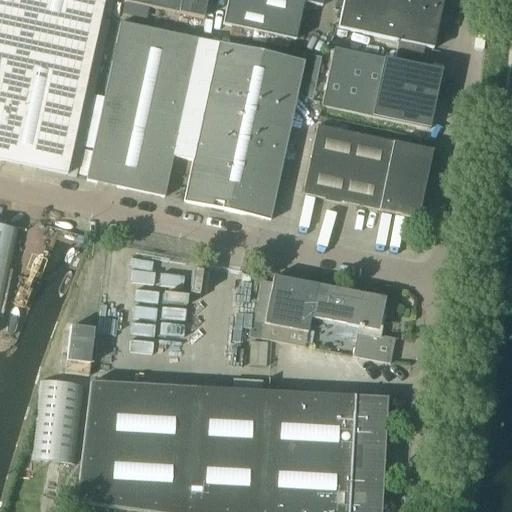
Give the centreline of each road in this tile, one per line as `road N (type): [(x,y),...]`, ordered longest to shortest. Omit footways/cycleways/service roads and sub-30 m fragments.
road 1 (unclassified): [(441,280),(0,185)]
road 2 (unclassified): [(441,280),(472,0)]
road 3 (unclassified): [(414,479),(441,280)]
